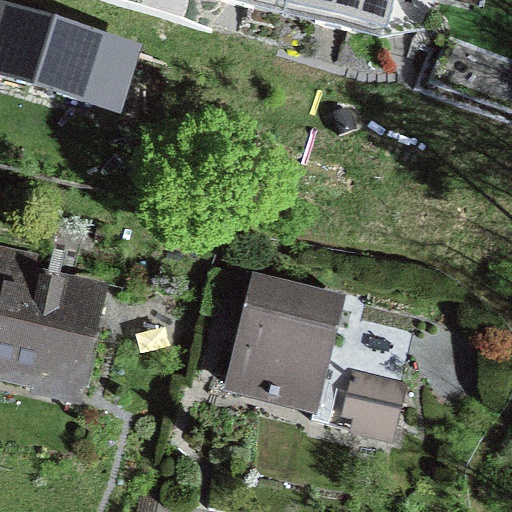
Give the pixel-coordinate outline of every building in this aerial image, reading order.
[(244,0),(283,10),(285,0),(244,0)] [(388,0),(285,0),(283,10),(380,34),(388,0)] [(0,99),(123,134),(144,61),(0,20),(0,99)] [(0,395),(84,414),(110,298),(0,273),(0,395)] [(349,309),(250,286),(222,403),(322,427),(349,309)] [(399,433),(405,404),(358,394),(352,423),(399,433)] [(267,511),(277,456),(219,451),(213,506),(249,511),(267,511)] [(299,511),(308,462),(277,456),(267,511),(299,511)] [(177,511),(180,503),(145,494),(140,511),(177,511)]
